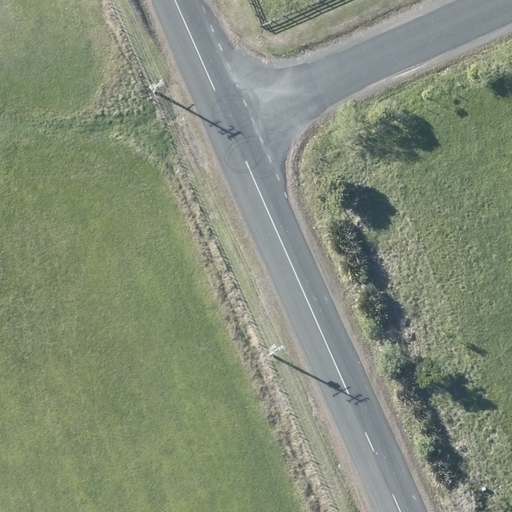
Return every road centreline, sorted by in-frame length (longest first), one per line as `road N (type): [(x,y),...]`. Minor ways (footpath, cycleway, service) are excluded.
road 1 (unclassified): [(233,125),(403,511)]
road 2 (unclassified): [(233,125),(511,2)]
road 3 (unclassified): [(178,0),(233,125)]
